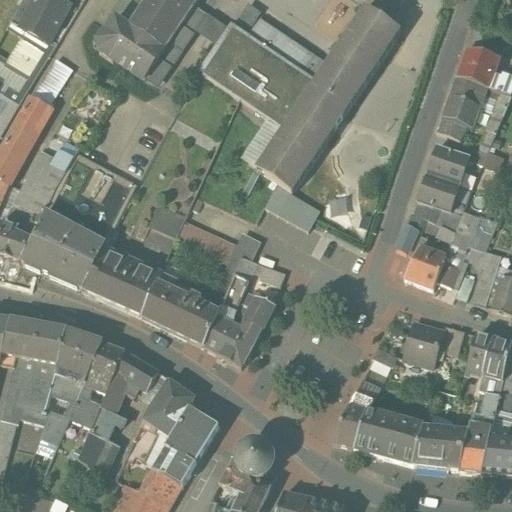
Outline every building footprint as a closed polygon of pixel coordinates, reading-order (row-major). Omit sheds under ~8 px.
[(24,0),(10,28),(21,34),(36,4),(26,0),(24,0)] [(72,10),(52,0),(37,0),(36,4),(21,34),(46,47),(52,50),(72,10)] [(106,33),(97,46),(99,56),(113,66),(115,63),(145,84),(146,83),(195,10),(201,0),(148,0),(129,30),(115,20),(113,22),(114,22),(107,33),(106,33)] [(351,0),(331,0),(315,26),(337,40),(359,5),(351,0)] [(226,32),(195,10),(146,83),(159,91),(197,35),(215,48),(226,32)] [(282,134),(255,174),(277,188),(291,198),(401,36),(365,12),(326,70),(282,134)] [(326,70),(261,25),(248,45),(235,36),(222,54),(221,53),(203,80),(239,105),(282,134),(326,70)] [(0,101),(5,104),(0,113),(0,145),(55,52),(52,50),(46,47),(42,53),(26,44),(10,72),(0,66),(0,101)] [(499,64),(467,55),(457,83),(487,93),(500,98),(496,106),(507,111),(511,96),(511,83),(502,80),(501,83),(494,81),(499,64)] [(56,65),(0,159),(0,187),(7,190),(72,75),(56,65)] [(487,93),(457,83),(450,102),(480,113),(487,93)] [(480,113),(450,102),(442,123),(465,132),(472,134),(480,113)] [(492,117),(503,121),(507,111),(496,106),(492,117)] [(492,117),(485,135),(495,138),(503,121),(492,117)] [(465,132),(442,123),(436,137),(459,147),(465,132)] [(464,150),(459,163),(468,166),(482,171),(487,160),(479,156),(464,150)] [(451,158),(437,153),(427,180),(459,192),(468,166),(459,163),(451,160),(451,158)] [(40,159),(5,226),(19,232),(26,235),(36,217),(46,216),(53,198),(74,163),(59,156),(53,165),(40,159)] [(74,163),(53,198),(46,216),(40,230),(41,231),(39,234),(20,268),(53,281),(108,176),(77,158),(74,163)] [(53,281),(84,294),(108,248),(136,190),(108,176),(53,281)] [(459,192),(427,180),(417,208),(432,213),(433,211),(439,213),(450,218),(459,192)] [(319,215),(291,198),(277,188),(264,212),(308,236),(319,215)] [(177,241),(186,221),(157,208),(148,228),(177,241)] [(457,235),(462,221),(450,218),(439,213),(433,228),(440,232),(455,239),(456,236),(457,235)] [(457,235),(456,236),(471,242),(478,223),(464,217),(462,221),(457,235)] [(178,242),(226,266),(236,245),(187,222),(178,242)] [(19,232),(5,226),(0,236),(0,261),(20,268),(39,234),(33,231),(26,243),(16,238),(19,232)] [(406,232),(396,255),(407,260),(418,238),(406,232)] [(455,239),(440,232),(436,242),(451,249),(455,239)] [(446,262),(436,288),(457,294),(468,263),(464,262),(471,242),(456,236),(455,239),(451,249),(446,262)] [(242,262),(252,266),(261,246),(250,241),(240,262),(242,262)] [(108,248),(84,294),(107,306),(129,257),(108,248)] [(482,272),(470,306),(484,311),(500,263),(477,255),(479,251),(474,250),(473,255),(471,254),(468,263),(480,268),(482,272)] [(446,262),(420,253),(404,285),(433,296),(436,288),(446,262)] [(138,261),(129,257),(107,306),(142,322),(162,278),(136,267),(138,261)] [(246,325),(246,326),(261,334),(274,310),(244,297),(252,275),(255,267),(252,266),(242,262),(234,280),(235,280),(225,305),(238,312),(239,310),(246,325)] [(285,277),(255,267),(252,275),(260,279),(259,282),(280,291),(285,277)] [(511,274),(505,273),(491,313),(511,320),(511,317),(511,274)] [(201,303),(191,299),(194,293),(162,278),(142,322),(204,351),(218,321),(219,318),(199,308),(201,303)] [(238,312),(225,305),(219,318),(218,321),(233,329),(238,312)] [(413,321),(395,315),(389,327),(391,328),(406,336),(408,336),(413,321)] [(233,329),(218,321),(204,351),(241,372),(261,334),(246,326),(241,333),(233,329)] [(9,325),(0,324),(0,361),(1,358),(9,325)] [(67,336),(9,325),(1,358),(16,361),(0,425),(0,491),(16,427),(18,427),(19,423),(45,429),(49,417),(44,415),(58,369),(67,336)] [(395,360),(406,336),(391,328),(379,352),(395,360)] [(425,332),(413,329),(402,364),(433,373),(438,356),(443,340),(442,340),(443,337),(431,334),(430,336),(424,334),(425,332)] [(465,337),(445,331),(443,337),(442,340),(443,340),(438,356),(458,362),(465,337)] [(102,347),(67,336),(58,369),(44,415),(49,417),(45,429),(40,442),(58,448),(70,421),(83,392),(76,389),(80,380),(87,383),(102,347)] [(491,345),(475,340),(465,379),(482,384),(491,345)] [(510,351),(491,345),(482,384),(479,395),(499,399),(500,393),(510,353),(510,351)] [(124,356),(102,347),(87,383),(83,392),(70,421),(93,429),(101,411),(85,405),(91,392),(106,398),(124,356)] [(397,362),(395,360),(379,352),(377,352),(372,362),(392,372),(397,362)] [(511,353),(510,353),(500,393),(511,396),(511,353)] [(158,377),(124,356),(106,398),(101,411),(115,417),(124,397),(133,402),(135,397),(140,400),(143,394),(145,396),(158,377)] [(169,385),(144,423),(128,456),(143,464),(154,442),(162,443),(165,437),(170,440),(188,412),(194,402),(169,385)] [(367,415),(368,415),(378,396),(360,388),(349,410),(367,415)] [(509,421),(511,405),(511,396),(500,393),(499,399),(498,405),(495,417),(509,421)] [(495,417),(498,405),(485,402),(481,419),(485,421),(483,433),(491,434),(495,417)] [(367,415),(349,410),(331,446),(353,452),(367,415)] [(209,425),(188,412),(170,440),(169,441),(165,450),(176,457),(163,479),(181,490),(201,459),(197,456),(212,433),(209,425)] [(368,415),(367,415),(353,452),(413,469),(424,431),(368,415)] [(483,433),(469,430),(467,437),(459,474),(480,477),(490,440),(491,434),(483,433)] [(424,431),(413,469),(441,472),(459,474),(467,437),(424,431)] [(511,442),(490,440),(480,477),(511,479),(511,442)] [(237,469),(236,462),(233,461),(219,487),(240,498),(233,511),(259,511),(269,491),(254,484),(254,483),(250,482),(246,480),(242,478),(240,474),(238,471),(237,469)] [(152,472),(138,496),(123,488),(110,511),(167,511),(181,490),(163,479),(152,472)] [(305,511),(308,502),(283,496),(278,511),(305,511)] [(343,511),(344,511),(308,502),(305,511),(343,511)]
